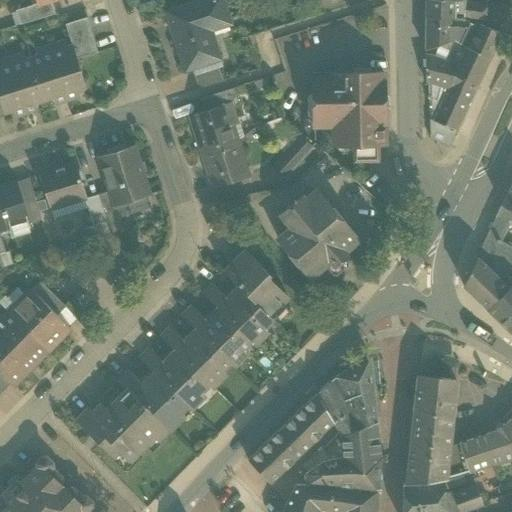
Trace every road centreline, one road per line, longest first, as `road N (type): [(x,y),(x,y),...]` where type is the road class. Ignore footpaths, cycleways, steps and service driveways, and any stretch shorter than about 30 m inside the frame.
road 1 (residential): [(152,108),(184,245),(140,308),(0,451)]
road 2 (tertiary): [(385,296),(182,500)]
road 3 (tertiary): [(466,198),(425,179),(408,149),(406,0)]
road 4 (residential): [(0,154),(152,108)]
road 5 (tertiary): [(460,324),(442,275),(466,198)]
road 6 (tertiary): [(466,198),(385,296)]
